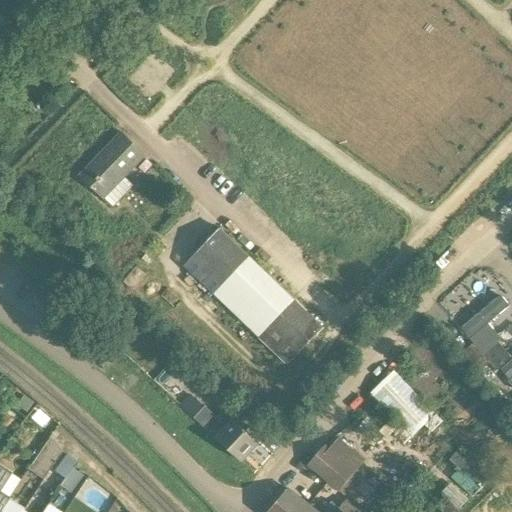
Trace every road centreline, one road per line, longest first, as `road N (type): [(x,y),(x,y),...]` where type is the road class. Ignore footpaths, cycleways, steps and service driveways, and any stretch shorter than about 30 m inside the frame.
road 1 (unclassified): [(511,218),(449,275),(255,504),(237,508),(225,507),(148,429),(0,311)]
road 2 (unclassified): [(0,124),(129,0)]
